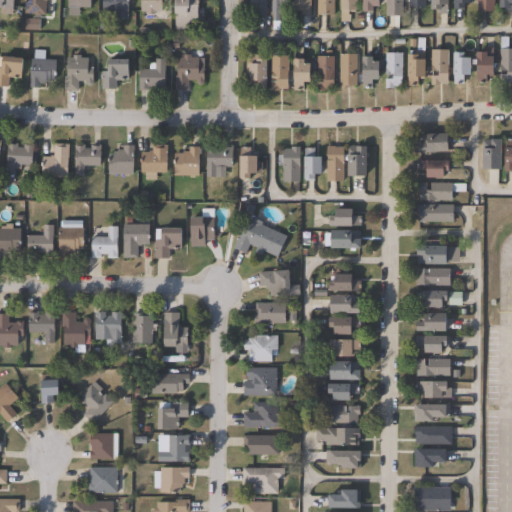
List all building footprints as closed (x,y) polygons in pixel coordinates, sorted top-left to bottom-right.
[(14,0),(13,15),(1,14),(2,9),(0,8),(0,0),(14,0)] [(47,0),(46,15),(41,15),(41,17),(35,16),(35,15),(25,14),(26,0),(47,0)] [(94,0),(95,9),(80,9),(80,17),(69,17),(69,8),(68,8),(68,0),(94,0)] [(129,0),(129,13),(123,13),(123,20),(114,20),(114,13),(103,13),(103,0),(129,0)] [(168,0),(168,3),(164,3),(164,13),(155,13),(155,15),(147,15),(147,12),(141,12),(141,0),(168,0)] [(199,0),(199,25),(193,25),(193,30),(176,30),(175,0),(199,0)] [(266,0),(266,16),(259,16),(259,15),(249,15),(249,0),(266,0)] [(288,0),(288,5),(281,5),(281,9),(285,9),(285,15),(280,15),(280,21),(272,21),(271,0),(288,0)] [(312,7),(311,16),(301,16),(301,13),(296,13),(296,0),(314,0),(314,7),(312,7)] [(335,0),(335,16),(317,16),(317,0),(335,0)] [(351,23),(340,23),(340,0),(357,0),(357,11),(351,11),(351,23)] [(382,0),(382,8),(376,8),(376,12),(365,12),(365,0),(382,0)] [(404,0),(404,17),(386,17),(386,0),(404,0)] [(426,0),(426,8),(409,8),(409,0),(426,0)] [(452,0),(452,6),(449,6),(449,14),(437,14),(437,11),(434,11),(434,9),(433,9),(433,0),(452,0)] [(475,0),(475,5),(463,5),(464,10),(457,10),(457,0),(475,0)] [(495,0),(495,10),(492,10),(492,12),(478,12),(478,0),(495,0)] [(511,0),(511,12),(508,12),(508,11),(505,11),(505,9),(503,9),(503,0),(511,0)] [(508,38),(508,49),(511,49),(511,87),(500,87),(500,38),(508,38)] [(289,57),(288,91),(280,91),(280,92),(271,92),(271,57),(272,57),(273,45),(280,45),(280,57),(289,57)] [(494,49),(493,58),(496,58),(496,77),(487,77),(487,85),(478,85),(479,54),(484,54),(484,49),(494,49)] [(440,86),(431,86),(432,51),(449,51),(449,84),(440,84),(440,86)] [(473,60),(473,77),(464,77),(464,85),(455,85),(455,52),(467,53),(467,60),(473,60)] [(402,54),(402,88),(394,87),(394,89),(385,89),(385,54),(402,54)] [(357,55),(357,86),(339,86),(340,55),(357,55)] [(81,56),(81,59),(88,59),(88,69),(94,69),(94,84),(92,87),(88,87),(86,84),(86,82),(78,81),(78,92),(64,92),(64,77),(67,77),(67,59),(73,59),(73,56),(81,56)] [(192,56),(192,59),(199,59),(199,68),(204,68),(204,82),(189,82),(189,91),(175,91),(175,77),(178,77),(178,58),(184,58),(184,56),(192,56)] [(428,62),(428,79),(420,79),(420,87),(409,87),(409,56),(422,56),(422,62),(428,62)] [(334,58),(333,91),(325,91),(325,93),(316,93),(317,57),(334,58)] [(25,60),(25,70),(22,70),(22,79),(9,78),(8,88),(0,87),(0,69),(4,70),(5,58),(25,60)] [(382,63),(381,82),(372,81),(372,90),(363,90),(364,58),(375,59),(375,63),(382,63)] [(244,59),(244,89),(261,89),(261,59),(244,59)] [(57,61),(55,81),(51,81),(51,83),(46,83),(46,85),(41,84),(40,89),(30,88),(32,60),(57,61)] [(150,91),(139,91),(139,70),(150,70),(150,64),(156,64),(156,60),(166,60),(166,90),(150,90),(150,91)] [(268,83),(267,92),(257,91),(259,83),(251,83),(252,66),(259,66),(259,60),(270,60),(270,83),(268,83)] [(131,62),(129,81),(116,81),(116,91),(102,90),(102,72),(110,73),(110,61),(131,62)] [(307,61),(307,65),(313,65),(313,84),(305,84),(305,91),(296,91),(296,61),(307,61)] [(452,150),(422,152),(421,142),(430,141),(430,133),(451,132),(452,150)] [(510,147),(511,147),(511,165),(507,165),(507,170),(497,170),(497,147),(500,147),(500,138),(510,138),(510,147)] [(494,139),(493,169),(475,169),(476,148),(484,148),(484,139),(494,139)] [(17,148),(24,149),(24,145),(34,146),(33,167),(22,166),(21,171),(16,170),(15,176),(6,175),(8,144),(18,145),(17,148)] [(69,145),(68,178),(53,177),(53,185),(42,185),(43,156),(54,157),(54,145),(69,145)] [(369,175),(350,175),(350,153),(359,153),(359,145),(369,145),(369,175)] [(101,146),(101,167),(84,167),(84,176),(73,176),(74,146),(85,146),(85,150),(91,150),(91,146),(101,146)] [(168,146),(167,172),(157,172),(157,180),(146,180),(146,172),(142,172),(142,153),(149,153),(149,152),(152,152),(152,146),(168,146)] [(344,147),(344,181),(326,181),(327,146),(344,147)] [(134,176),(109,176),(109,155),(114,155),(114,153),(118,153),(118,151),(123,151),(123,147),(134,147),(134,176)] [(233,147),(233,167),(217,166),(216,176),(206,176),(207,147),(217,147),(217,150),(223,151),(223,147),(233,147)] [(200,177),(175,177),(175,154),(184,154),(184,153),(190,153),(190,148),(200,148),(200,177)] [(300,148),(300,182),(282,181),(282,167),(278,166),(278,156),(282,156),(283,150),(291,150),(291,148),(300,148)] [(317,178),(306,178),(306,156),(325,156),(324,173),(317,173),(317,178)] [(261,159),(260,172),(253,171),(253,177),(242,177),(242,158),(261,159)] [(452,159),(452,170),(448,171),(448,177),(430,177),(430,170),(419,170),(419,160),(430,160),(430,159),(452,159)] [(466,184),(465,192),(453,192),(453,200),(420,200),(420,192),(419,191),(419,182),(466,184)] [(454,205),(454,222),(418,221),(419,204),(454,205)] [(356,208),(356,216),(361,216),(361,225),(334,225),(334,214),(339,214),(339,208),(356,208)] [(214,210),(213,239),(206,239),(205,246),(191,246),(192,216),(201,217),(202,209),(214,210)] [(256,219),(263,222),(262,224),(273,229),(264,250),(251,244),(247,253),(234,247),(240,234),(242,235),(250,219),(255,221),(256,219)] [(12,224),(12,230),(20,230),(20,255),(6,255),(6,259),(0,259),(0,226),(5,226),(5,224),(12,224)] [(138,258),(123,258),(124,224),(150,224),(150,245),(138,245),(138,258)] [(53,257),(27,256),(27,237),(44,237),(44,226),(54,227),(53,257)] [(118,226),(118,258),(109,258),(109,254),(102,254),(102,258),(91,258),(91,239),(108,239),(108,226),(118,226)] [(170,259),(155,259),(155,229),(164,229),(164,227),(184,227),(184,242),(182,242),(182,248),(170,248),(170,259)] [(84,229),(84,249),(79,249),(79,252),(75,252),(75,253),(69,253),(69,259),(59,258),(59,229),(84,229)] [(360,231),(360,238),(364,238),(364,248),(325,247),(325,232),(334,232),(334,229),(355,230),(355,231),(360,231)] [(464,240),(464,248),(460,248),(460,262),(450,262),(450,264),(418,263),(418,256),(417,256),(417,253),(419,253),(419,247),(421,247),(421,245),(424,245),(424,240),(442,240),(442,245),(450,245),(450,247),(458,247),(458,240),(464,240)] [(451,268),(451,285),(417,285),(417,274),(416,274),(416,268),(451,268)] [(292,269),(294,288),(291,288),(292,294),(272,296),(271,284),(261,285),(260,272),(292,269)] [(355,274),(355,280),(361,280),(360,291),(333,290),(333,280),(338,280),(338,273),(355,274)] [(447,300),(447,307),(429,307),(429,300),(417,300),(417,291),(429,291),(429,290),(451,290),(451,300),(447,300)] [(364,303),(364,313),(333,312),(334,294),(355,295),(355,296),(359,296),(359,303),(364,303)] [(287,303),(287,323),(255,323),(255,314),(259,314),(259,305),(257,305),(257,303),(287,303)] [(39,315),(45,315),(45,313),(55,313),(55,343),(45,343),(46,332),(29,332),(29,312),(39,312),(39,315)] [(76,313),(76,322),(84,322),(84,320),(86,317),(89,317),(91,320),(91,336),(90,336),(90,345),(86,345),(85,353),(76,353),(76,347),(71,347),(71,345),(64,345),(65,325),(62,325),(62,312),(76,313)] [(105,312),(105,316),(112,316),(112,312),(122,312),(122,344),(111,344),(111,339),(102,339),(102,333),(96,333),(96,312),(105,312)] [(153,312),(152,343),(133,342),(133,313),(145,313),(145,312),(153,312)] [(189,327),(188,347),(164,346),(165,312),(179,313),(179,325),(181,325),(181,327),(189,327)] [(449,331),(420,331),(420,321),(428,321),(428,313),(450,313),(449,331)] [(0,314),(9,314),(9,323),(24,323),(24,336),(19,336),(19,345),(11,345),(11,348),(4,348),(4,345),(0,345),(0,314)] [(354,317),(361,318),(361,327),(355,327),(355,334),(338,334),(338,327),(332,327),(333,317),(354,317)] [(273,350),(273,361),(250,361),(250,350),(245,350),(245,340),(249,340),(249,338),(254,338),(254,335),(279,335),(279,350),(273,350)] [(450,336),(450,346),(446,346),(445,353),(428,352),(428,346),(416,345),(416,336),(450,336)] [(355,349),(355,356),(337,356),(337,350),(332,350),(332,356),(325,356),(325,346),(332,346),(332,339),(361,339),(361,349),(355,349)] [(450,375),(417,375),(417,359),(450,359),(450,375)] [(355,361),(355,362),(360,362),(360,370),(364,370),(364,380),(333,379),(333,361),(355,361)] [(278,368),(277,396),(245,395),(246,381),(248,381),(248,377),(247,377),(247,368),(278,368)] [(190,374),(190,384),(184,384),(184,392),(177,392),(177,394),(152,394),(152,373),(190,374)] [(53,403),(41,404),(41,392),(43,392),(43,380),(60,380),(61,395),(53,395),(53,403)] [(354,380),(354,400),(337,400),(337,393),(327,393),(328,386),(331,386),(331,384),(347,384),(347,380),(354,380)] [(100,392),(104,396),(106,394),(114,401),(93,424),(84,415),(89,409),(86,406),(84,409),(75,401),(94,381),(103,389),(100,392)] [(450,381),(450,389),(452,389),(452,397),(427,398),(427,391),(416,391),(416,381),(450,381)] [(17,414),(7,422),(0,413),(0,388),(6,383),(19,398),(10,406),(17,414)] [(179,429),(160,429),(160,409),(159,409),(159,402),(189,403),(188,417),(179,417),(179,429)] [(279,403),(279,418),(285,419),(285,427),(244,427),(244,413),(259,413),(259,412),(254,412),(254,402),(279,403)] [(358,423),(325,423),(325,406),(358,406),(358,423)] [(452,427),(452,445),(420,444),(420,443),(416,443),(416,436),(415,436),(415,427),(452,427)] [(359,439),(359,445),(328,445),(328,441),(316,441),(316,428),(361,428),(361,439),(359,439)] [(118,434),(118,460),(90,459),(91,451),(92,451),(92,446),(90,446),(90,433),(118,434)] [(189,462),(158,462),(158,452),(169,452),(169,435),(189,436),(189,462)] [(279,436),(279,455),(248,455),(248,449),(244,449),(244,436),(279,436)] [(450,449),(449,462),(437,462),(437,467),(421,467),(421,455),(417,455),(417,449),(450,449)] [(118,468),(117,493),(89,493),(90,467),(118,468)] [(180,488),(180,493),(161,493),(161,488),(154,488),(154,472),(160,472),(160,468),(189,468),(189,478),(185,478),(185,485),(182,485),(182,488),(180,488)] [(279,479),(278,494),(253,494),(253,484),(258,484),(258,483),(243,483),(243,469),(285,469),(285,479),(279,479)] [(452,487),(452,511),(414,511),(415,495),(417,495),(417,487),(452,487)] [(352,490),(352,503),(354,503),(354,508),(322,508),(322,495),(335,495),(335,490),(352,490)] [(0,511),(0,499),(18,500),(17,511),(0,511)] [(154,511),(154,508),(157,508),(157,502),(175,502),(175,499),(190,500),(190,511),(154,511)] [(113,502),(112,511),(73,511),(73,501),(113,502)] [(272,503),(271,511),(245,511),(245,502),(272,503)]
